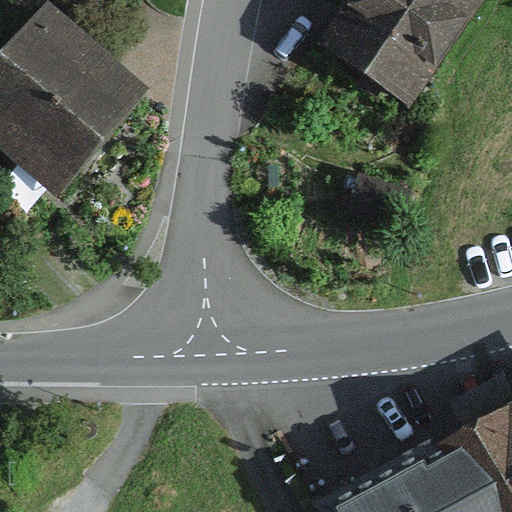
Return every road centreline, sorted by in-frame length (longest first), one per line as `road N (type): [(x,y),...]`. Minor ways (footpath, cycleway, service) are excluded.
road 1 (residential): [(227,0),(204,85),(195,353)]
road 2 (residential): [(228,353),(407,335),(511,307)]
road 3 (residential): [(0,358),(195,353)]
road 4 (residential): [(282,511),(235,417),(228,353)]
